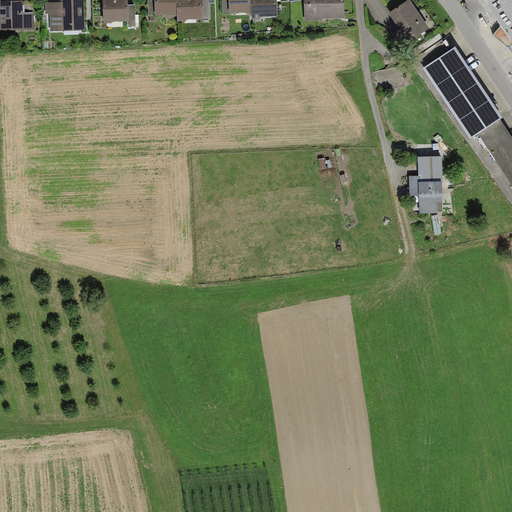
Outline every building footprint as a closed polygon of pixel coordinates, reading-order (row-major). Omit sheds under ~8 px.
[(84,31),(83,0),(57,0),(57,3),(43,3),(43,14),(50,14),(50,32),(84,31)] [(101,0),(102,24),(129,23),(128,0),(101,0)] [(147,0),(149,17),(177,16),(176,0),(147,0)] [(176,0),(177,16),(177,22),(203,21),(201,0),(176,0)] [(254,3),(254,0),(229,0),(230,14),(252,13),(252,3),(254,3)] [(252,3),(252,13),(252,19),(277,18),(276,0),(254,0),(254,3),(252,3)] [(323,19),(344,18),(343,0),(304,0),(305,20),(323,20),(323,19)] [(410,0),(409,0),(388,13),(396,26),(407,43),(429,29),(410,0)] [(511,0),(484,0),(511,41),(511,0)] [(24,3),(0,3),(0,33),(34,32),(34,13),(25,13),(24,3)] [(424,43),(431,54),(450,43),(443,31),(424,43)] [(455,48),(423,69),(470,139),(478,134),(511,185),(511,184),(511,136),(500,119),(502,117),(455,48)] [(401,67),(374,73),(377,91),(405,86),(401,67)] [(418,157),(418,175),(421,175),(421,183),(441,182),(443,182),(442,156),(418,157)] [(419,195),(419,213),(442,213),(441,182),(421,183),(421,175),(418,175),(409,175),(409,195),(419,195)]
